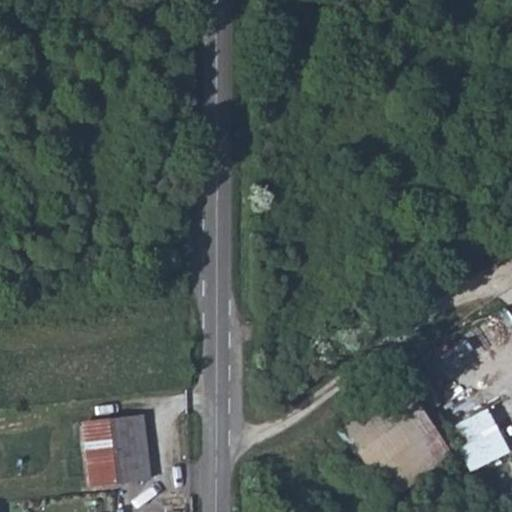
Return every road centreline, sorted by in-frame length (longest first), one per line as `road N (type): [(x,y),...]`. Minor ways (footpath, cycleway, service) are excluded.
road 1 (tertiary): [(215,0),(218,435)]
road 2 (unclassified): [(218,435),(274,430),(353,387),(511,268)]
